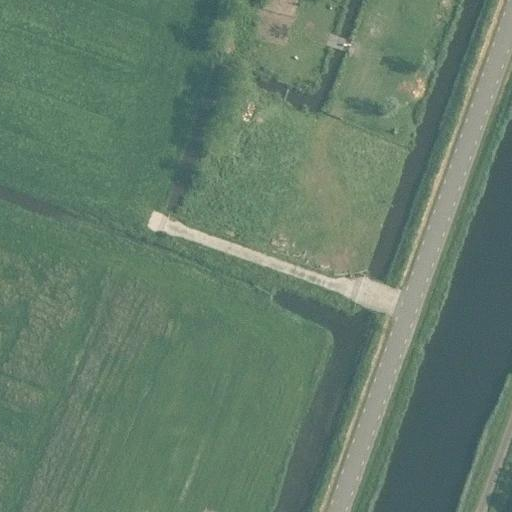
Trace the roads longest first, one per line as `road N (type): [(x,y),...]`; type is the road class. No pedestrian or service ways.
road 1 (tertiary): [(337,511),(511,14)]
road 2 (track): [(409,307),(159,221)]
